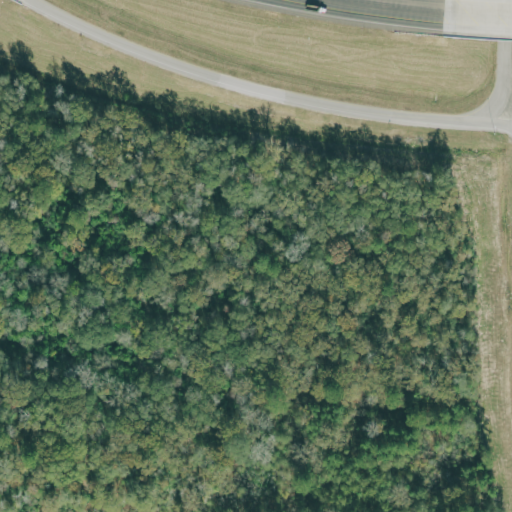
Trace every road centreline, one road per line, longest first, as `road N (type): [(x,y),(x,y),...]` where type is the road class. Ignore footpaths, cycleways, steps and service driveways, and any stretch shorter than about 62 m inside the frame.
road 1 (primary): [(29,0),(234,85),(355,112),(511,130)]
road 2 (primary): [(486,128),(507,96),(510,0)]
